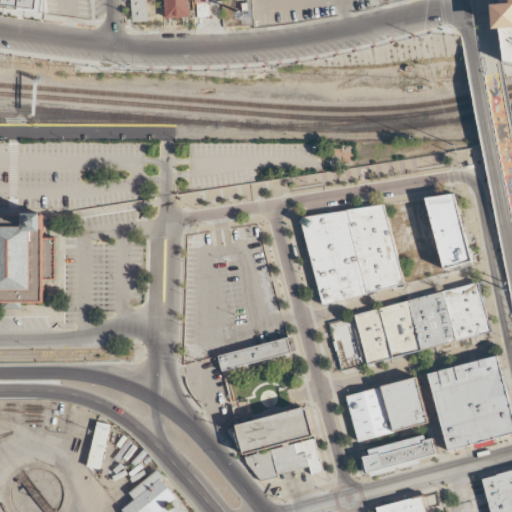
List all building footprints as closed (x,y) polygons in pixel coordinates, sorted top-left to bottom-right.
[(0,0),(0,8),(39,13),(40,0),(0,0)] [(131,0),(148,0),(150,20),(133,21),(131,0)] [(164,0),(190,0),(192,16),(166,18),(164,0)] [(221,0),(222,1),(207,2),(208,18),(195,19),(193,0),(221,0)] [(511,0),(511,62),(504,61),(498,0),(511,0)] [(423,198),(443,270),(475,262),(461,207),(456,208),(452,193),(423,198)] [(348,211),(385,204),(406,283),(370,293),(348,211)] [(0,208),(12,208),(48,208),(48,239),(58,239),(58,279),(48,279),(48,303),(0,303),(0,208)] [(302,217),(325,305),(370,293),(348,211),(302,217)] [(494,331),(459,340),(446,290),(481,281),(494,331)] [(446,290),(459,340),(423,349),(411,300),(446,290)] [(423,349),(395,357),(392,348),(382,308),(411,300),(423,349)] [(382,308),(392,348),(373,353),(376,362),(342,371),(329,321),(382,308)] [(220,355),(288,336),(289,336),(293,350),(293,351),(224,370),(220,355)] [(431,374),(501,355),(511,397),(511,434),(451,450),(431,374)] [(432,423),(396,432),(384,386),(420,377),(432,423)] [(384,386),(396,432),(360,442),(347,396),(384,386)] [(238,426),(305,408),(310,410),(317,437),(246,456),(238,426)] [(87,465),(97,422),(110,424),(100,468),(87,465)] [(370,471),(366,457),(436,436),(440,450),(370,471)] [(246,456),(248,462),(262,480),(311,468),(312,474),(325,470),(317,437),(246,456)] [(126,511),(123,508),(135,498),(130,492),(159,469),(164,475),(161,478),(188,511),(126,511)] [(511,471),(511,511),(492,511),(484,479),(511,471)] [(379,511),(378,507),(424,495),(428,511),(379,511)]
